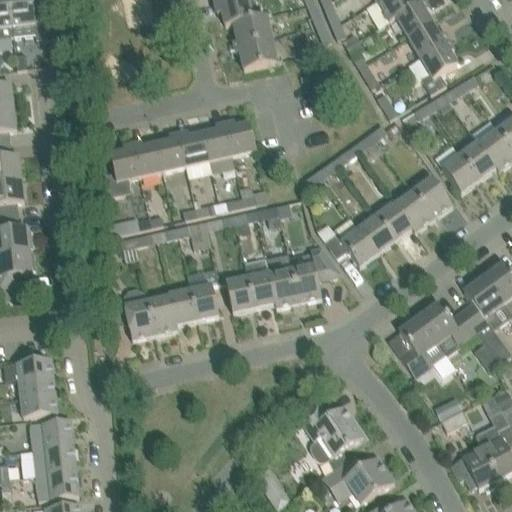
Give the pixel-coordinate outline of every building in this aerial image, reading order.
[(0,0),(0,43),(14,42),(9,0),(0,0)] [(9,0),(14,42),(37,39),(38,45),(51,43),(47,6),(34,7),(33,0),(9,0)] [(213,0),(216,8),(248,1),(248,0),(213,0)] [(308,11),(311,18),(319,14),(317,8),(313,0),(307,0),(303,2),(308,11)] [(319,0),(323,9),(332,5),(329,0),(319,0)] [(396,23),(399,26),(427,9),(425,4),(418,8),(413,1),(408,3),(406,0),(385,0),(377,5),(390,27),(396,23)] [(248,1),(216,8),(218,17),(223,16),(226,30),(253,24),(248,1)] [(323,9),(332,31),(341,27),(332,5),(323,9)] [(427,9),(399,26),(409,43),(433,28),(425,16),(430,13),(427,9)] [(319,14),(311,18),(317,34),(326,31),(319,14)] [(238,46),(234,47),(236,52),(272,44),(267,20),(234,29),(238,46)] [(341,27),(332,31),(338,45),(347,41),(341,27)] [(409,43),(421,63),(450,46),(444,37),(440,40),(433,28),(409,43)] [(326,31),(317,34),(324,51),(333,47),(326,31)] [(343,46),(347,53),(359,45),(355,38),(343,46)] [(272,44),(236,52),(237,57),(241,56),(245,75),(277,68),(272,44)] [(455,54),(450,46),(421,63),(431,79),(422,84),(431,100),(447,90),(441,80),(458,70),(450,57),(455,54)] [(352,61),(358,72),(367,67),(360,56),(352,61)] [(16,62),(18,75),(27,74),(25,61),(16,62)] [(374,79),(367,67),(358,72),(366,84),(374,79)] [(464,87),(469,96),(479,89),(475,81),(464,87)] [(464,87),(445,99),(450,107),(462,100),(469,110),(476,105),(469,96),(464,87)] [(0,113),(14,112),(11,88),(0,89),(0,113)] [(386,98),(377,103),(390,125),(399,120),(386,98)] [(445,99),(425,111),(430,119),(440,113),(443,117),(452,111),(450,107),(445,99)] [(420,126),(430,119),(425,111),(403,124),(408,131),(419,124),(420,126)] [(0,137),(17,136),(14,112),(0,113),(0,137)] [(511,124),(498,135),(511,154),(511,124)] [(226,128),(233,161),(257,156),(250,128),(236,132),(235,126),(226,128)] [(204,139),(210,168),(213,179),(235,174),(232,161),(233,161),(226,128),(216,130),(217,136),(204,139)] [(372,138),(385,156),(391,152),(383,142),(388,138),(382,130),(372,138)] [(480,148),(501,176),(511,167),(511,154),(498,135),(480,148)] [(179,139),(187,173),(210,168),(204,139),(190,142),(189,137),(179,139)] [(354,151),(360,159),(360,158),(368,169),(385,156),(372,138),(354,151)] [(158,149),(164,178),(187,173),(179,139),(170,141),(171,146),(158,149)] [(461,159),(480,185),(496,173),(499,177),(501,176),(480,148),(478,146),(461,159)] [(133,149),(141,183),(164,178),(158,149),(144,152),(142,147),(133,149)] [(129,186),(141,183),(133,149),(124,151),(125,156),(111,160),(115,178),(104,181),(107,203),(132,198),(129,186)] [(354,151),(336,164),(342,172),(360,159),(354,151)] [(461,199),(480,185),(461,159),(459,160),(454,153),(443,162),(447,169),(442,172),(461,199)] [(0,186),(22,183),(19,160),(0,161),(0,186)] [(336,164),(319,177),(324,184),(342,172),(336,164)] [(307,196),(324,184),(319,177),(304,187),(307,196)] [(0,210),(25,207),(22,183),(0,186),(0,210)] [(414,196),(434,224),(453,211),(432,183),(414,196)] [(240,194),(242,203),(244,212),(268,207),(265,195),(254,197),(252,191),(240,194)] [(396,209),(417,237),(434,224),(414,196),(396,209)] [(219,208),(221,217),(244,212),(242,203),(219,208)] [(196,214),(198,222),(221,217),(219,208),(196,214)] [(377,220),(396,246),(412,234),(415,238),(417,237),(396,209),(394,208),(377,220)] [(256,216),(258,225),(267,223),(269,231),(272,233),(282,231),(280,220),(277,211),(256,216)] [(186,225),(198,222),(196,214),(184,216),(186,225)] [(234,220),(236,230),(258,225),(256,216),(234,220)] [(207,226),(209,236),(236,230),(234,220),(207,226)] [(359,233),(378,259),(396,246),(377,220),(359,233)] [(150,223),(152,232),(164,230),(162,221),(150,223)] [(111,241),(152,232),(150,223),(138,226),(137,223),(109,229),(111,241)] [(177,233),(179,243),(191,240),(194,255),(212,251),(209,236),(207,226),(177,233)] [(0,258),(30,255),(30,252),(33,252),(31,235),(28,235),(27,231),(0,234),(0,258)] [(155,237),(157,248),(179,243),(177,233),(155,237)] [(360,273),(378,259),(359,233),(341,247),(335,239),(325,246),(330,253),(337,263),(347,256),(360,273)] [(133,242),(136,252),(157,248),(155,237),(133,242)] [(124,255),(136,252),(133,242),(121,245),(124,255)] [(292,274),(299,308),(322,303),(318,286),(342,280),(321,252),(311,254),(312,259),(289,264),(292,274)] [(33,279),(30,255),(0,258),(0,307),(13,306),(12,294),(21,293),(19,281),(33,279)] [(269,276),(277,313),(299,308),(292,274),(289,264),(289,260),(267,265),(269,276)] [(481,278),(507,314),(511,320),(511,319),(511,279),(504,268),(494,275),(491,271),(481,278)] [(248,281),(255,313),(276,309),(277,313),(269,276),(248,281)] [(473,308),(462,316),(477,336),(507,314),(481,278),(471,285),(474,290),(464,297),(473,308)] [(233,318),(255,313),(248,281),(226,285),(233,318)] [(190,294),(197,326),(220,321),(213,290),(190,294)] [(169,302),(177,336),(179,335),(178,331),(197,326),(190,294),(169,299),(170,302),(169,302)] [(148,306),(155,340),(177,336),(169,302),(148,306)] [(133,345),(155,340),(148,306),(125,311),(133,345)] [(426,311),(416,318),(438,349),(451,340),(458,350),(477,336),(462,316),(451,324),(439,308),(429,315),(426,311)] [(446,359),(438,349),(416,318),(406,325),(409,329),(399,337),(411,353),(400,361),(415,382),(433,368),(446,359)] [(498,342),(485,352),(497,368),(510,359),(498,342)] [(20,386),(54,382),(52,364),(5,369),(7,387),(20,386)] [(20,386),(22,404),(56,400),(54,382),(20,386)] [(511,403),(508,395),(495,401),(501,415),(511,409),(511,403)] [(58,418),(56,400),(22,404),(24,422),(58,418)] [(331,463),(334,476),(356,461),(355,461),(349,465),(342,456),(364,441),(344,412),(329,422),(318,406),(301,425),(315,445),(315,447),(311,450),(310,453),(311,456),(317,465),(321,467),(325,467),(331,463)] [(511,409),(501,415),(511,435),(511,409)] [(447,437),(465,428),(469,426),(463,415),(442,426),(447,437)] [(482,452),(482,453),(499,485),(511,477),(511,461),(508,454),(511,452),(511,435),(501,415),(490,421),(495,430),(476,440),(482,452)] [(30,430),(33,455),(73,451),(71,425),(30,430)] [(33,455),(36,480),(76,476),(73,451),(33,455)] [(470,477),(479,495),(499,485),(482,453),(463,463),(464,465),(454,470),(460,482),(470,477)] [(356,461),(334,476),(323,483),(339,506),(353,496),(362,509),(395,487),(378,462),(363,472),(356,461)] [(0,471),(1,484),(10,483),(9,471),(0,471)] [(256,481),(276,511),(279,511),(291,505),(269,472),(256,481)] [(79,501),(76,476),(36,480),(39,506),(79,501)] [(1,484),(3,497),(12,496),(10,483),(1,484)]
